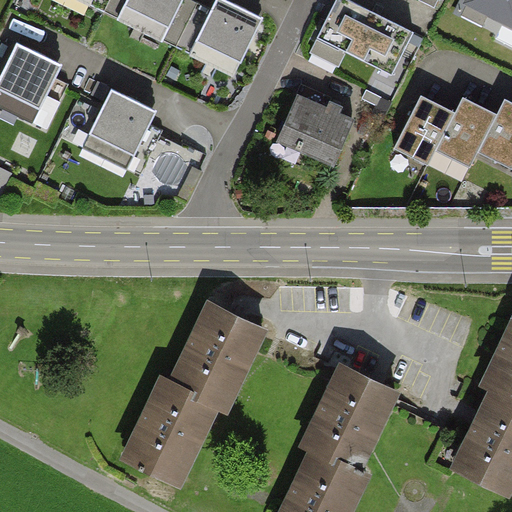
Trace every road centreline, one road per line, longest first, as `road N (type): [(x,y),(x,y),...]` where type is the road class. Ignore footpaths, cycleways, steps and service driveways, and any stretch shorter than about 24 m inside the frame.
road 1 (secondary): [(206,247),(511,249)]
road 2 (residential): [(307,0),(210,194),(206,247)]
road 3 (secondary): [(0,243),(206,247)]
road 4 (residential): [(0,441),(148,511)]
